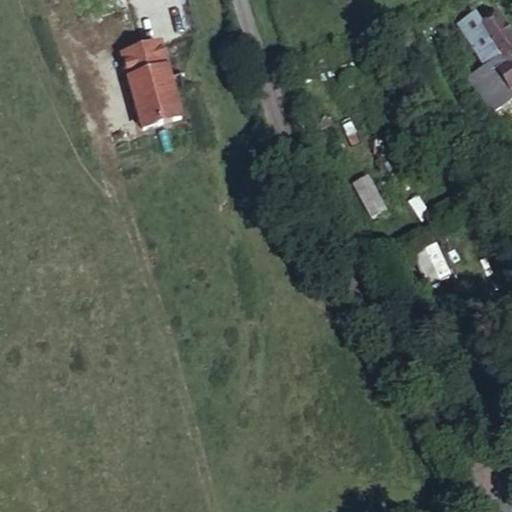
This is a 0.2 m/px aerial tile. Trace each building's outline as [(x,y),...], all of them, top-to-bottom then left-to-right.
[(96,14),(125,7),(122,0),(69,0),(72,10),(94,5),(96,14)] [(511,20),(509,16),(489,27),(511,65),(503,70),(511,83),(511,20)] [(511,65),(489,27),(475,35),(497,69),(475,81),(494,112),(511,101),(511,83),(503,70),(511,65)] [(136,128),(174,119),(156,44),(118,53),(136,128)] [(352,179),(364,216),(383,210),(371,172),(352,179)] [(411,252),(428,285),(451,273),(434,240),(411,252)] [(411,325),(394,335),(401,347),(418,337),(411,325)]
